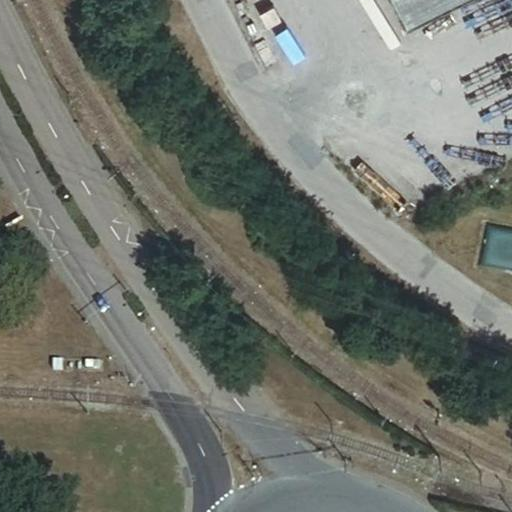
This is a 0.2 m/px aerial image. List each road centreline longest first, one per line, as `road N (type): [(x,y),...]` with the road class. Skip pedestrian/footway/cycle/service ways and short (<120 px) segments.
road 1 (tertiary): [(333,503),(254,420),(105,226),(0,25)]
road 2 (tertiary): [(0,130),(178,407),(218,511)]
